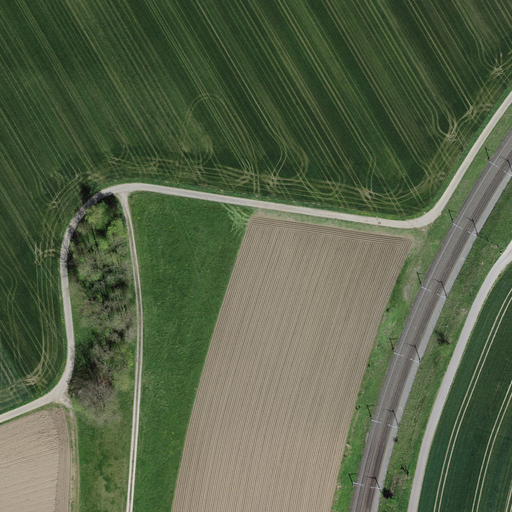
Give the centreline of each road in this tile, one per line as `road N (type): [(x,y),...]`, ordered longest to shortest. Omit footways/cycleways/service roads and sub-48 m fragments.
road 1 (track): [(511,96),(429,220),(142,186),(95,196),(73,220),(62,260),(69,380)]
road 2 (track): [(129,511),(139,355),(122,188)]
road 3 (track): [(412,511),(446,383),(502,250)]
road 4 (track): [(69,380),(73,511)]
